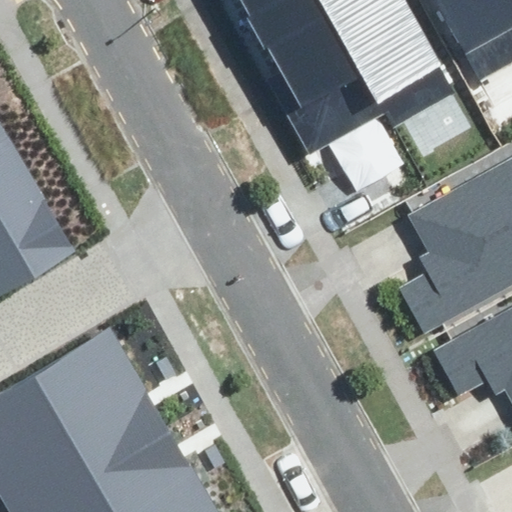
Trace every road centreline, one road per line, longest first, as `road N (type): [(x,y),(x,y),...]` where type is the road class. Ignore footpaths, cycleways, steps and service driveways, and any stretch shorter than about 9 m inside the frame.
road 1 (residential): [(205,190),(373,511)]
road 2 (residential): [(205,190),(0,314)]
road 3 (residential): [(106,0),(205,190)]
